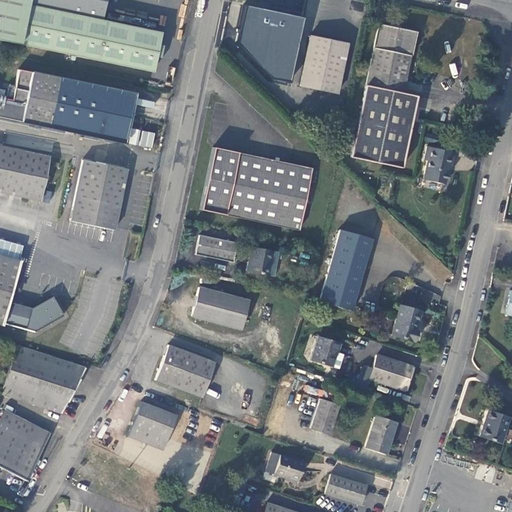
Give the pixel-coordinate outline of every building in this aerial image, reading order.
[(0,0),(0,41),(153,72),(161,33),(103,22),(106,0),(0,0)] [(304,16),(247,6),(237,62),(294,73),(304,16)] [(380,28),(367,89),(404,96),(416,35),(380,28)] [(308,34),(298,83),(336,91),(346,42),(308,34)] [(0,117),(135,144),(137,135),(138,131),(138,130),(127,128),(134,94),(31,74),(28,91),(14,89),(12,101),(0,98),(0,117)] [(402,171),(417,99),(404,96),(367,89),(352,161),(402,171)] [(153,108),(154,102),(138,98),(136,104),(153,108)] [(452,150),(425,145),(422,157),(425,158),(421,177),(443,181),(446,169),(447,162),(450,162),(452,150)] [(0,147),(0,192),(43,201),(51,157),(0,147)] [(312,172),(215,151),(202,212),(299,233),(312,172)] [(115,230),(129,169),(83,160),(70,220),(115,230)] [(352,312),(371,239),(340,231),(321,304),(352,312)] [(238,242),(200,235),(197,254),(234,261),(238,242)] [(274,251),(254,246),(249,270),(269,274),(274,251)] [(0,322),(38,331),(67,314),(56,295),(34,308),(10,302),(15,283),(20,260),(0,254),(0,322)] [(249,300),(200,287),(193,317),(242,329),(249,300)] [(392,336),(415,342),(417,330),(415,330),(420,312),(399,307),(392,336)] [(338,343),(317,337),(310,360),(336,369),(340,354),(335,352),(338,343)] [(85,369),(15,346),(1,395),(60,413),(85,369)] [(214,364),(167,347),(154,381),(201,399),(214,364)] [(403,390),(410,366),(375,355),(371,368),(367,378),(368,378),(403,390)] [(371,368),(362,366),(355,388),(365,391),(368,378),(367,378),(371,368)] [(318,399),(317,402),(336,408),(337,405),(318,399)] [(317,402),(309,426),(328,432),(336,408),(317,402)] [(176,417),(141,404),(128,439),(162,452),(176,417)] [(52,431),(8,409),(0,423),(0,466),(27,480),(52,431)] [(500,443),(504,428),(508,417),(487,411),(479,437),(500,443)] [(373,416),(372,420),(392,426),(393,422),(373,416)] [(372,420),(364,443),(384,450),(392,426),(372,420)] [(327,435),(328,432),(309,426),(308,429),(327,435)] [(382,454),(384,450),(364,443),(362,448),(382,454)] [(279,456),(271,453),(264,472),(273,475),(279,456)] [(302,464),(279,456),(273,475),(282,479),(283,477),(296,481),(302,464)] [(365,485),(329,474),(323,494),(359,505),(365,485)]
